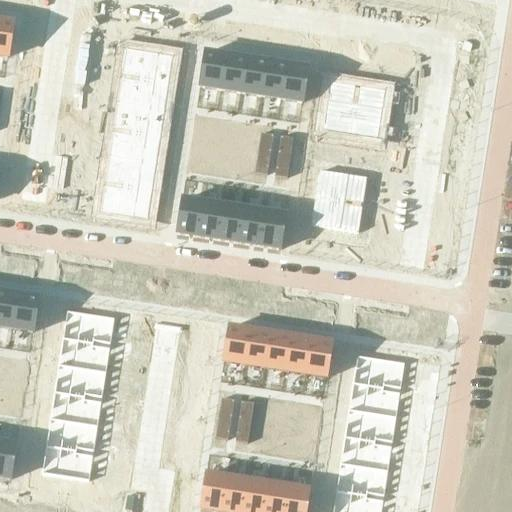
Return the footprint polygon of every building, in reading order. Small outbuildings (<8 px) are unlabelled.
[(0,22),(0,58),(7,59),(12,25),(0,22)] [(125,40),(124,51),(132,52),(133,41),(125,40)] [(133,41),(132,52),(140,53),(142,43),(133,41)] [(142,43),(140,53),(148,55),(150,44),(142,43)] [(150,44),(148,55),(156,56),(158,45),(150,44)] [(158,45),(156,56),(164,57),(166,46),(158,45)] [(166,46),(164,57),(172,58),(174,47),(166,46)] [(124,51),(119,78),(168,86),(172,58),(164,57),(156,56),(148,55),(140,53),(132,52),(124,51)] [(204,54),(199,89),(220,92),(225,57),(204,54)] [(225,57),(220,92),(240,95),(245,61),(225,57)] [(245,61),(240,95),(260,98),(265,64),(245,61)] [(265,64),(260,98),(280,102),(286,67),(265,64)] [(286,67),(280,102),(301,105),(306,70),(286,67)] [(119,78),(115,105),(164,113),(168,86),(119,78)] [(328,84),(321,133),(349,137),(357,88),(328,84)] [(357,88),(349,137),(377,141),(385,93),(357,88)] [(115,105),(111,133),(160,140),(164,113),(115,105)] [(111,133),(107,160),(156,168),(160,140),(111,133)] [(260,135),(259,143),(271,145),(272,137),(260,135)] [(280,138),(278,146),(291,148),(292,140),(280,138)] [(259,143),(257,151),(270,153),(271,145),(259,143)] [(278,146),(277,154),(289,156),(291,148),(278,146)] [(257,151),(256,159),(268,161),(270,153),(257,151)] [(277,154),(276,162),(288,164),(289,156),(277,154)] [(256,159),(255,167),(267,169),(268,161),(256,159)] [(107,160),(103,187),(151,195),(156,168),(107,160)] [(276,162),(275,170),(287,172),(288,164),(276,162)] [(255,167),(254,175),(266,177),(267,169),(255,167)] [(275,170),(274,178),(286,180),(287,172),(275,170)] [(318,172),(313,200),(362,208),(367,179),(360,178),(339,175),(318,172)] [(103,187),(98,215),(106,216),(115,217),(123,219),(131,220),(139,221),(147,222),(151,195),(103,187)] [(313,200),(309,228),(358,236),(362,208),(313,200)] [(182,201),(176,236),(197,239),(202,204),(182,201)] [(202,204),(197,239),(217,242),(223,207),(202,204)] [(223,207),(217,242),(237,245),(243,210),(223,207)] [(243,210),(237,245),(257,248),(263,214),(243,210)] [(263,214),(257,248),(278,252),(284,217),(263,214)] [(98,215),(97,226),(105,227),(106,216),(98,215)] [(106,216),(105,227),(113,228),(115,217),(106,216)] [(115,217),(113,228),(121,229),(123,219),(115,217)] [(123,219),(121,229),(129,231),(131,220),(123,219)] [(131,220),(129,231),(137,232),(139,221),(131,220)] [(139,221),(137,232),(145,233),(147,222),(139,221)] [(0,293),(0,329),(11,331),(16,296),(0,293)] [(16,296),(11,331),(32,334),(37,299),(16,296)] [(67,302),(65,313),(74,314),(75,303),(67,302)] [(75,303),(74,314),(82,316),(83,305),(75,303)] [(83,305),(82,316),(90,317),(91,306),(83,305)] [(91,306),(90,317),(98,318),(100,307),(91,306)] [(100,307),(98,318),(106,319),(108,308),(100,307)] [(108,308),(106,319),(114,321),(116,310),(108,308)] [(65,313),(61,341),(110,348),(114,321),(106,319),(98,318),(90,317),(82,316),(74,314),(65,313)] [(228,329),(223,364),(244,367),(249,332),(228,329)] [(249,332),(244,367),(264,370),(269,335),(249,332)] [(269,335),(264,370),(284,373),(289,338),(269,335)] [(289,338),(284,373),(304,376),(309,342),(289,338)] [(61,341),(57,368),(106,375),(110,348),(61,341)] [(309,342),(304,376),(325,380),(330,345),(309,342)] [(357,347),(356,358),(364,359),(365,348),(357,347)] [(365,348),(364,359),(372,360),(373,349),(365,348)] [(373,349),(372,360),(380,362),(381,351),(373,349)] [(381,351),(380,362),(388,363),(390,352),(381,351)] [(390,352),(388,363),(396,364),(398,353),(390,352)] [(398,353),(396,364),(404,365),(406,354),(398,353)] [(356,358),(351,386),(400,393),(404,365),(396,364),(388,363),(380,362),(372,360),(364,359),(356,358)] [(57,368),(53,394),(102,402),(106,375),(57,368)] [(351,386),(347,412),(396,420),(400,393),(351,386)] [(53,394),(49,421),(97,429),(102,402),(53,394)] [(221,401),(220,409),(232,411),(233,403),(221,401)] [(241,404),(239,412),(252,414),(253,406),(241,404)] [(220,409),(218,417),(231,418),(232,411),(220,409)] [(239,412),(238,420),(250,422),(252,414),(239,412)] [(347,412),(343,439),(392,447),(396,420),(347,412)] [(218,417),(217,425),(229,426),(231,418),(218,417)] [(238,420),(237,428),(249,429),(250,422),(238,420)] [(49,421),(44,448),(93,456),(97,429),(49,421)] [(217,425),(216,432),(228,434),(229,426),(217,425)] [(237,428),(236,435),(248,437),(249,429),(237,428)] [(216,432),(215,440),(227,442),(228,434),(216,432)] [(236,435),(235,444),(247,445),(248,437),(236,435)] [(343,439),(339,466),(387,474),(392,447),(343,439)] [(0,444),(0,479),(9,481),(14,446),(0,444)] [(44,448),(40,477),(48,478),(56,479),(64,481),(73,482),(81,483),(89,484),(93,456),(44,448)] [(339,466),(335,493),(383,501),(387,474),(339,466)] [(205,476),(200,511),(208,511),(221,511),(226,479),(205,476)] [(40,477),(38,488),(46,489),(48,478),(40,477)] [(48,478),(46,489),(55,490),(56,479),(48,478)] [(56,479),(55,490),(63,492),(64,481),(56,479)] [(226,479),(221,511),(241,511),(246,482),(226,479)] [(64,481),(63,492),(71,493),(73,482),(64,481)] [(73,482),(71,493),(79,494),(81,483),(73,482)] [(246,482),(241,511),(262,511),(267,485),(246,482)] [(81,483),(79,494),(87,495),(89,484),(81,483)] [(267,485),(262,511),(283,511),(287,489),(267,485)] [(287,489),(283,511),(304,511),(308,492),(287,489)] [(335,493),(331,511),(381,511),(383,501),(335,493)]
